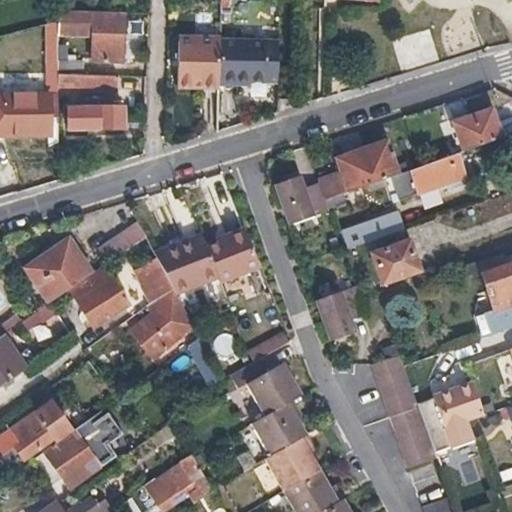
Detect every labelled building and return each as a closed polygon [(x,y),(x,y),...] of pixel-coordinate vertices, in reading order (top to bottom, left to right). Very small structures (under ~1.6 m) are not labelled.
[(69,0),(55,0),(55,9),(69,10),(69,0)] [(121,62),(122,12),(69,10),(55,9),(55,20),(55,32),(87,33),(86,60),(121,62)] [(176,83),(214,83),(217,35),(177,33),(176,83)] [(238,78),(275,79),(276,40),(218,39),(217,77),(238,78)] [(0,110),(55,92),(55,88),(55,73),(55,57),(45,62),(44,93),(0,93),(0,110)] [(55,73),(78,74),(79,58),(55,57),(55,73)] [(114,91),(114,76),(78,74),(55,73),(55,88),(114,91)] [(44,146),(55,142),(55,92),(0,110),(0,134),(44,132),(44,146)] [(65,128),(123,130),(124,107),(112,107),(112,99),(79,99),(78,107),(66,107),(65,128)] [(500,138),(499,136),(490,109),(451,123),(461,151),(500,138)] [(322,177),(323,180),(328,195),(330,195),(361,184),(384,176),(412,167),(409,161),(395,165),(385,140),(336,157),(341,170),(322,177)] [(417,165),(412,167),(384,176),(393,198),(445,180),(447,185),(464,179),(463,174),(465,173),(458,152),(417,165)] [(304,173),(278,182),(278,183),(293,229),(334,215),(328,195),(323,180),(308,185),(304,173)] [(361,184),(330,195),(334,207),(366,196),(361,184)] [(361,241),(400,228),(395,212),(339,230),(344,246),(361,241)] [(96,249),(99,254),(104,263),(144,236),(139,226),(138,221),(96,249)] [(247,227),(238,229),(251,269),(261,265),(247,227)] [(414,271),(400,228),(361,241),(377,284),(414,271)] [(228,237),(206,243),(219,279),(251,269),(238,229),(226,233),(228,237)] [(203,235),(153,253),(167,281),(172,290),(174,294),(219,279),(206,243),(203,235)] [(46,300),(48,301),(68,288),(91,272),(66,236),(23,267),(46,300)] [(91,272),(68,288),(94,326),(126,304),(134,315),(147,306),(172,290),(167,281),(153,253),(144,236),(104,263),(91,272)] [(506,264),(502,251),(474,260),(478,273),(506,264)] [(511,262),(506,264),(478,273),(491,310),(511,302),(511,262)] [(356,282),(315,297),(329,340),(355,331),(351,318),(366,313),(362,298),(356,282)] [(174,294),(172,290),(147,306),(154,314),(132,329),(158,368),(186,348),(197,340),(174,294)] [(43,349),(67,328),(44,303),(21,324),(43,349)] [(273,350),(290,341),(283,332),(268,341),(273,350)] [(0,384),(26,367),(2,333),(0,333),(0,384)] [(186,348),(209,389),(218,381),(197,340),(186,348)] [(268,341),(249,354),(252,361),(258,358),(273,350),(268,341)] [(415,399),(401,363),(397,352),(370,361),(408,465),(435,455),(433,449),(415,399)] [(249,382),(267,415),(290,402),(295,399),(303,395),(286,361),(266,371),(258,358),(252,361),(249,364),(230,374),(238,387),(249,382)] [(425,378),(431,393),(446,388),(441,373),(425,378)] [(449,446),(472,438),(465,420),(481,415),(469,379),(446,388),(431,393),(448,444),(449,446)] [(448,444),(431,393),(415,399),(433,449),(448,444)] [(53,434),(57,439),(72,428),(50,397),(9,426),(17,437),(11,442),(21,457),(53,434)] [(295,399),(290,402),(299,418),(304,415),(295,399)] [(267,415),(253,422),(271,456),(304,439),(309,436),(299,418),(290,402),(267,415)] [(40,450),(57,476),(66,487),(87,473),(80,463),(104,446),(85,419),(72,428),(57,439),(40,450)] [(309,436),(304,439),(311,453),(316,450),(309,436)] [(304,439),(271,456),(266,459),(283,491),(320,470),(311,453),(304,439)] [(40,450),(31,456),(48,482),(57,476),(40,450)] [(197,453),(195,450),(143,486),(156,504),(159,501),(166,511),(169,509),(170,511),(172,511),(179,507),(178,504),(189,496),(195,504),(206,497),(217,490),(215,486),(197,453)] [(320,470),(283,491),(294,511),(318,511),(337,502),(329,488),(320,470)] [(335,485),(329,488),(337,502),(342,499),(335,485)] [(215,511),(226,505),(217,490),(206,497),(215,511)] [(454,511),(448,494),(421,503),(424,511),(454,511)] [(119,504),(123,511),(138,511),(132,498),(119,504)] [(337,502),(318,511),(349,511),(342,499),(337,502)] [(110,511),(105,503),(97,508),(91,500),(83,506),(82,504),(69,511),(64,511),(57,500),(37,511),(110,511)]
